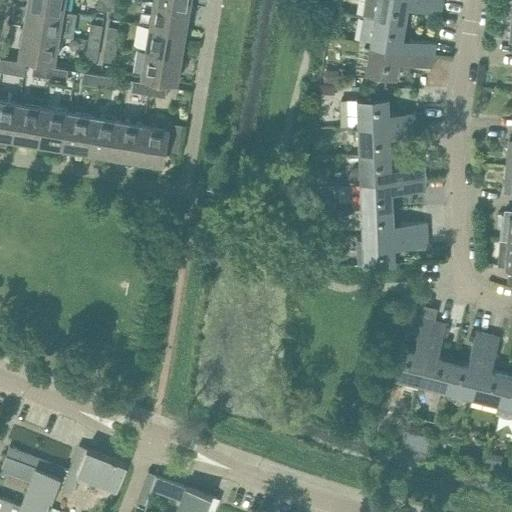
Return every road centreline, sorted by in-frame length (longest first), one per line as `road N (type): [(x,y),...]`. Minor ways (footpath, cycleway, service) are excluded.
road 1 (residential): [(511,300),(467,288),(462,259),(457,116),(475,0)]
road 2 (residential): [(361,511),(148,432)]
road 3 (residential): [(148,432),(0,380)]
